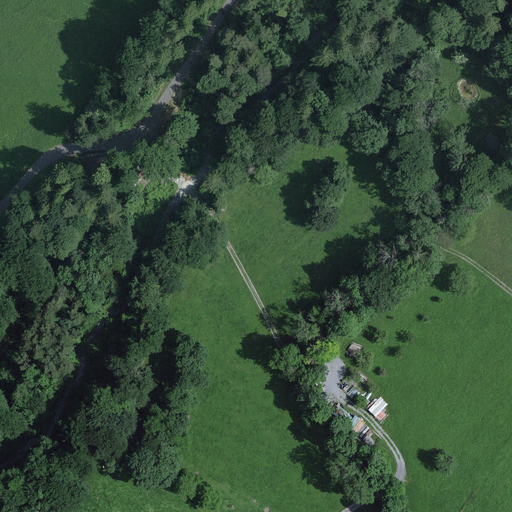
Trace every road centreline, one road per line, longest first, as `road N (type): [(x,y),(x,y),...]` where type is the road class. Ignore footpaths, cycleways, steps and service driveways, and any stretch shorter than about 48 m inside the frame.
road 1 (track): [(0,210),(50,159),(135,136),(144,156),(190,183),(216,215),(307,382)]
road 2 (track): [(135,136),(232,0)]
road 3 (track): [(307,382),(369,466),(390,511)]
